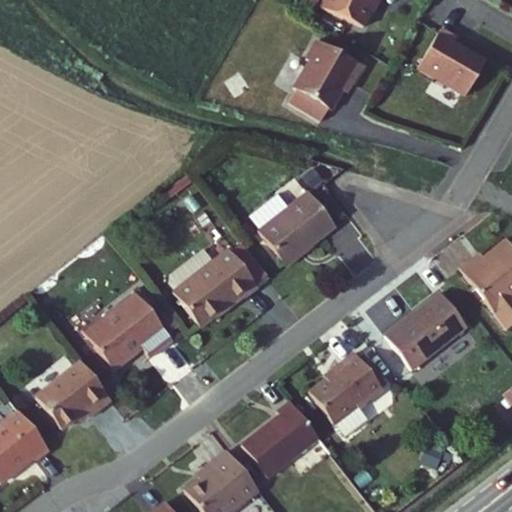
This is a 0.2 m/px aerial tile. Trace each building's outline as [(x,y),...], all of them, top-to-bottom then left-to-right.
[(311,0),(306,11),(349,31),(357,14),(362,3),(366,4),(367,0),(311,0)] [(361,15),(366,4),(362,3),(357,14),(361,15)] [(445,42),(429,33),(406,72),(454,100),(474,64),(442,46),(445,42)] [(349,71),(304,45),(293,64),(296,66),(280,93),(318,115),(336,84),(340,87),(349,71)] [(306,209),(299,200),(276,219),(267,207),(239,229),(276,277),(327,237),(326,235),(306,209)] [(317,201),(306,209),(326,235),(337,227),(317,201)] [(511,309),(506,301),(511,296),(511,269),(492,245),(463,268),(460,264),(449,272),(497,333),(511,320),(511,309)] [(236,308),(250,296),(217,257),(200,272),(188,281),(178,270),(157,287),(156,294),(192,336),(231,302),(236,308)] [(190,260),(178,270),(188,281),(200,272),(190,260)] [(404,370),(459,327),(434,294),(379,337),(404,370)] [(139,369),(163,349),(122,299),(70,341),(99,378),(127,356),(139,369)] [(375,390),(348,355),(334,365),(336,367),(302,394),(326,425),(349,406),(351,409),(375,390)] [(72,419),(78,426),(98,410),(68,372),(23,407),(48,439),(72,419)] [(261,481),(313,442),(284,404),(271,414),(274,419),(237,449),(261,481)] [(0,483),(20,467),(22,469),(37,458),(7,420),(0,425),(0,483)] [(227,511),(251,494),(219,454),(197,471),(200,474),(176,493),(190,511),(227,511)] [(165,511),(158,503),(147,511),(165,511)]
